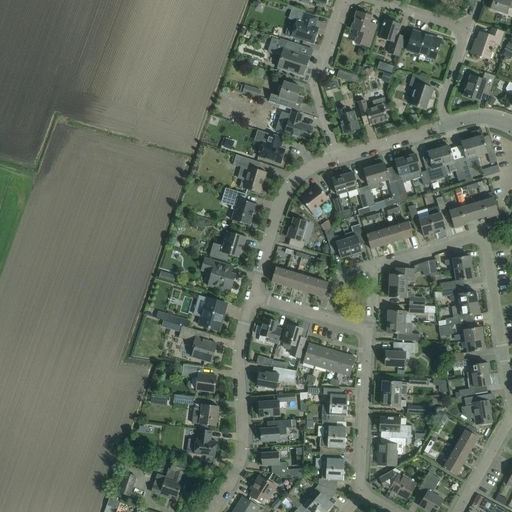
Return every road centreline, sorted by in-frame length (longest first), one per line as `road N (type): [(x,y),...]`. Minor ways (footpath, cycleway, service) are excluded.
road 1 (residential): [(511,406),(482,242),(470,237),(374,268)]
road 2 (unclassified): [(251,296),(238,346),(241,453),(211,511)]
road 3 (unclassified): [(335,157),(309,166),(286,188),(251,296)]
road 4 (residential): [(335,157),(313,79),(339,0)]
road 5 (residential): [(359,492),(365,332)]
